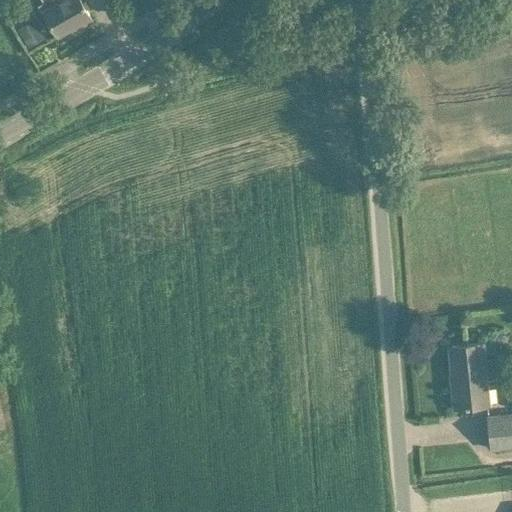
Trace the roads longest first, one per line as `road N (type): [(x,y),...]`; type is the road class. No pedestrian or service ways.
road 1 (unclassified): [(403,511),(363,20)]
road 2 (tertiary): [(0,137),(210,0)]
